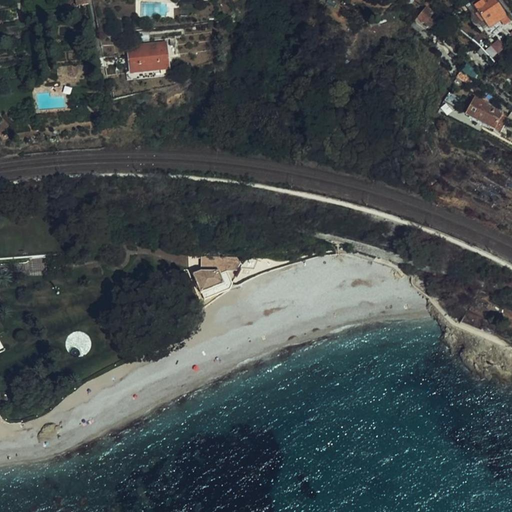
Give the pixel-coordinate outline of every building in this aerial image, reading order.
[(493,0),(467,0),(475,10),(486,25),(494,19),(492,16),(500,10),(500,9),(493,0)] [(419,2),(411,13),(420,19),(426,24),(431,19),(423,13),(427,7),(419,2)] [(159,38),(121,41),(124,68),(162,63),(159,38)] [(486,50),(491,58),(497,54),(493,46),(486,50)] [(481,99),(470,92),(461,108),(464,110),(481,120),(487,124),(495,109),(484,103),(485,101),(481,99)] [(224,285),(227,278),(221,262),(212,263),(218,276),(195,287),(198,295),(224,285)] [(187,269),(195,287),(218,276),(212,263),(195,264),(187,269)]
